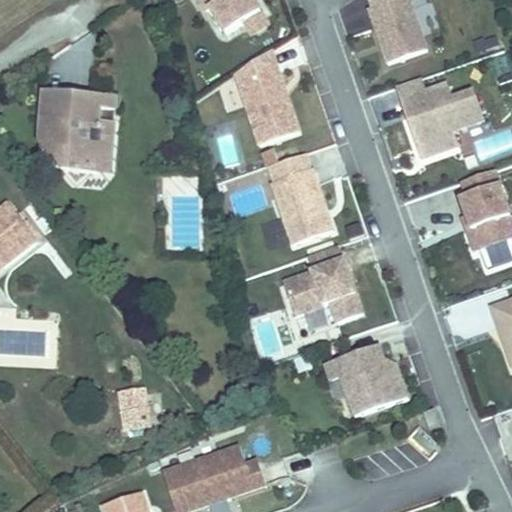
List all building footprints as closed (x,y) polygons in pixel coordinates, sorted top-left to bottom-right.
[(256,19),(243,0),(190,0),(201,18),(204,16),(220,41),(238,30),(256,19)] [(429,50),(412,0),(398,0),(371,9),(390,64),(429,50)] [(263,32),(256,19),(238,30),(246,43),(263,32)] [(302,130),(291,96),(284,93),(277,71),(281,69),(275,49),(238,71),(263,144),(302,130)] [(487,120),(477,91),(456,99),(451,84),(430,92),(425,78),(399,87),(424,158),(461,145),(456,131),(487,120)] [(47,94),(45,107),(61,109),(56,148),(65,169),(94,173),(97,150),(112,152),(118,104),(47,94)] [(61,109),(45,107),(44,119),(56,148),(61,109)] [(481,158),(511,148),(511,146),(507,131),(475,141),(481,158)] [(110,175),(112,152),(97,150),(94,173),(110,175)] [(511,240),(511,215),(497,171),(463,182),(469,198),(463,200),(469,217),(473,229),(469,231),(476,252),(511,240)] [(339,234),(318,173),(278,187),(299,248),(339,234)] [(0,270),(38,243),(18,213),(9,204),(0,210),(0,270)] [(484,268),(511,260),(511,242),(479,252),(484,268)] [(364,316),(340,247),(308,258),(314,275),(285,285),(296,317),(331,305),(338,325),(364,316)] [(453,308),(462,336),(497,326),(491,306),(482,309),(480,300),(453,308)] [(511,323),(502,327),(511,355),(511,323)] [(409,401),(398,368),(388,371),(380,348),(327,366),(333,383),(342,380),(356,419),(409,401)] [(149,424),(145,394),(123,397),(126,427),(149,424)] [(452,444),(446,426),(436,430),(442,448),(452,444)] [(175,511),(182,511),(265,484),(258,461),(246,465),(240,447),(163,473),(175,511)] [(147,511),(142,493),(103,506),(105,511),(147,511)]
